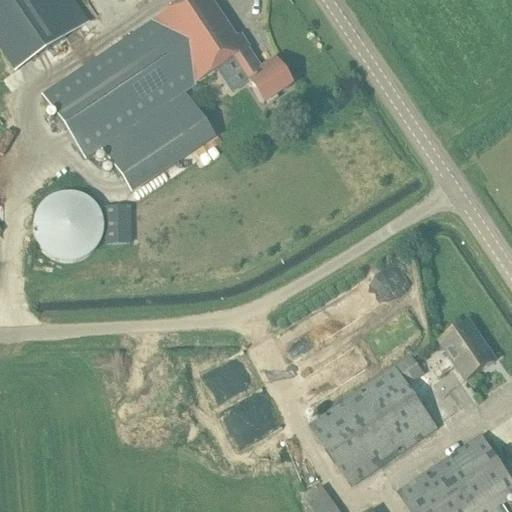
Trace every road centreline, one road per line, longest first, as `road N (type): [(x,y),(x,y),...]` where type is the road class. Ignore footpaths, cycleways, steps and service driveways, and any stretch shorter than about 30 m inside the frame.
road 1 (unclassified): [(0,325),(229,316),(298,285),(458,178)]
road 2 (unclassified): [(458,178),(336,0)]
